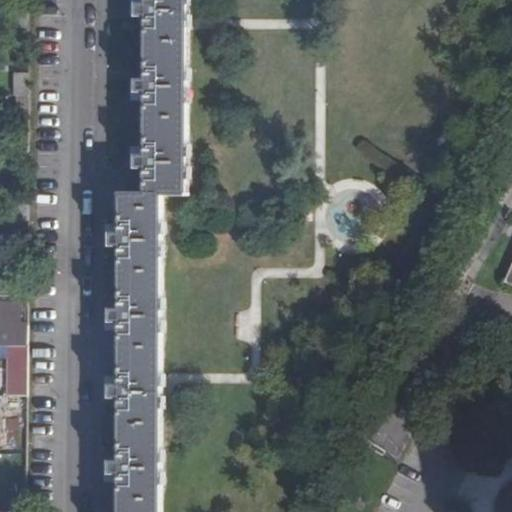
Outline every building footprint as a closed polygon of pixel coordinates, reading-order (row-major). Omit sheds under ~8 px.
[(150,17),(191,18),(191,0),(150,0),(150,5),(142,5),(141,17),(150,17)] [(31,47),(31,3),(0,2),(0,13),(5,13),(4,46),(31,47)] [(150,81),(190,81),(191,18),(150,17),(150,81)] [(14,96),(31,97),(31,73),(15,73),(14,96)] [(149,168),(191,169),(190,81),(150,81),(142,81),(142,92),(150,92),(150,157),(142,157),(142,167),(149,168)] [(15,145),(30,146),(31,97),(14,96),(0,95),(0,118),(15,119),(15,145)] [(150,183),(190,184),(191,169),(149,168),(150,183)] [(191,195),(190,184),(150,183),(151,193),(124,192),(124,234),(116,234),(116,246),(124,246),(166,247),(166,196),(191,195)] [(30,246),(30,202),(18,202),(15,245),(30,246)] [(166,310),(166,247),(124,246),(123,310),(166,310)] [(29,346),(29,325),(22,324),(22,306),(0,305),(0,345),(18,345),(29,346)] [(165,398),(166,310),(123,310),(116,310),(116,322),(123,321),(123,385),(116,385),(116,397),(122,398),(165,398)] [(5,376),(4,396),(28,396),(29,346),(18,345),(18,376),(5,376)] [(18,405),(28,405),(28,396),(4,396),(4,416),(19,417),(18,405)] [(165,398),(122,398),(122,462),(165,462),(165,398)] [(165,511),(165,462),(122,462),(116,462),(115,473),(123,473),(122,511),(165,511)] [(0,500),(0,511),(28,511),(28,501),(0,500)]
